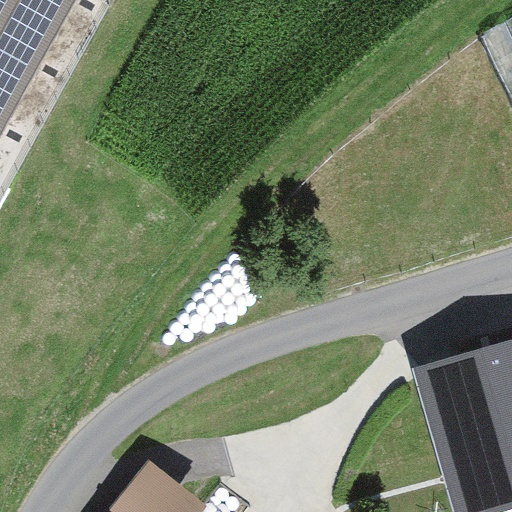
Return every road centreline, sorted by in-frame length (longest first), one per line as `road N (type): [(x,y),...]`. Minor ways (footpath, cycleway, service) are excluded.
road 1 (track): [(98,436),(103,387),(332,123),(483,0)]
road 2 (unclassified): [(511,262),(356,307),(191,372),(98,436),(47,511)]
